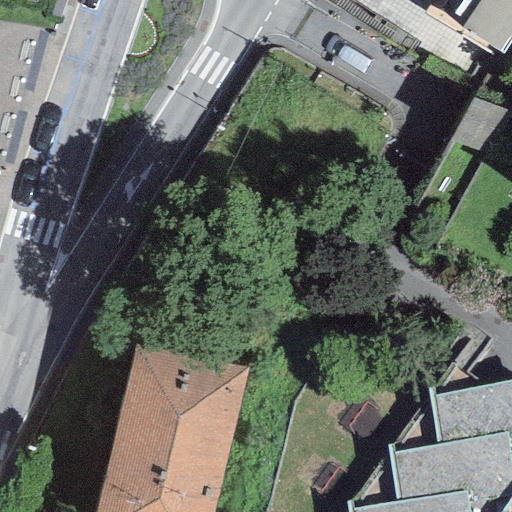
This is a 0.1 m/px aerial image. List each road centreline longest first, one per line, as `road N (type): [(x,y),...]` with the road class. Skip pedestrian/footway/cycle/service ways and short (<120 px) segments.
road 1 (residential): [(0,395),(249,6)]
road 2 (residential): [(0,373),(64,122),(108,0)]
